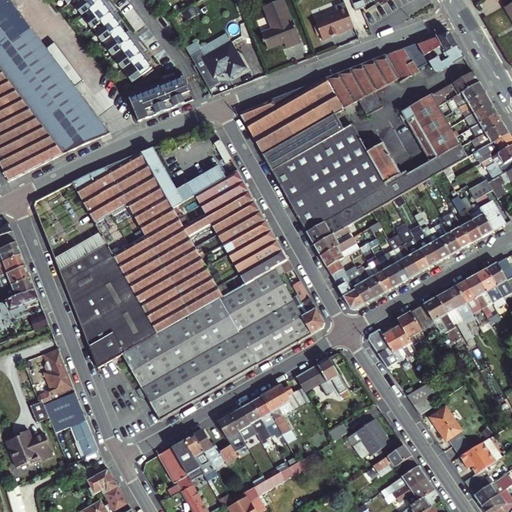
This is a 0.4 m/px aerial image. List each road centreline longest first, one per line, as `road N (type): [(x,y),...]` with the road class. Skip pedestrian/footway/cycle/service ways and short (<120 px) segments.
road 1 (residential): [(14,199),(121,459)]
road 2 (residential): [(346,332),(121,459)]
road 3 (residential): [(219,108),(459,13)]
road 4 (residential): [(219,108),(346,332)]
road 5 (residential): [(14,199),(219,108)]
road 6 (residential): [(346,332),(468,511)]
road 7 (residential): [(511,237),(346,332)]
